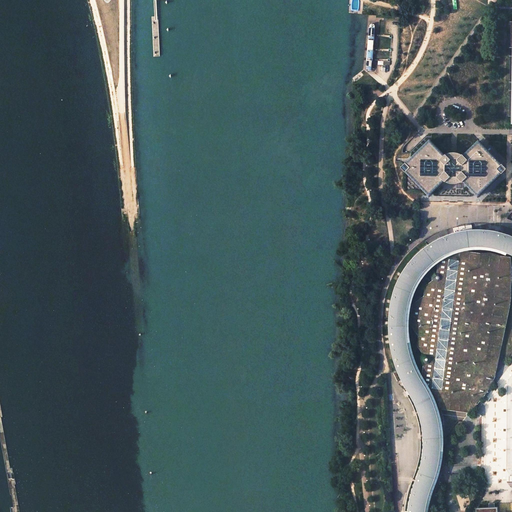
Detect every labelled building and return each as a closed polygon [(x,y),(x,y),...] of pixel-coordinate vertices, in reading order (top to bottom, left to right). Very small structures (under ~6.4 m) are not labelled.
[(374,66),(378,27),(372,26),(368,66),(374,66)] [(406,164),(402,167),(406,171),(406,170),(428,194),(443,180),(444,181),(448,177),(449,178),(451,179),(453,179),(455,179),(457,179),(460,178),(464,182),(465,181),(479,195),(501,173),(502,173),(506,168),(502,164),(501,165),(479,142),(466,155),(464,154),(460,159),(458,158),(456,157),(453,157),(450,158),(448,159),(444,155),(444,156),(430,142),(406,164)] [(409,502),(407,511),(424,511),(426,502),(431,485),(436,474),(440,459),(441,444),(440,431),(437,416),(433,403),(473,409),(491,384),(494,361),(497,362),(509,262),(460,255),(461,248),(471,246),(484,246),(496,248),(507,253),(509,249),(510,250),(508,253),(511,255),(511,235),(509,235),(503,233),(496,231),(490,230),(483,229),(475,229),(470,230),(464,231),(457,232),(449,234),(442,237),(437,240),(432,243),(425,247),(422,250),(418,254),(413,259),(407,267),(401,277),(396,286),(394,293),(392,299),(391,308),(390,315),(390,324),(390,328),(390,334),(391,343),(393,353),(395,362),(398,369),(402,379),(406,388),(412,397),(415,403),(418,409),(420,415),(422,422),(423,430),(423,437),(424,445),(423,456),(421,463),(419,470),(417,476),(413,486),(409,502)] [(493,406),(479,434),(486,437),(500,410),(493,406)] [(496,426),(503,430),(509,419),(502,415),(496,426)] [(494,426),(488,440),(495,443),(502,430),(494,426)] [(491,468),(490,443),(480,443),(481,468),(491,468)] [(494,452),(494,473),(499,473),(499,477),(505,477),(505,452),(494,452)]
